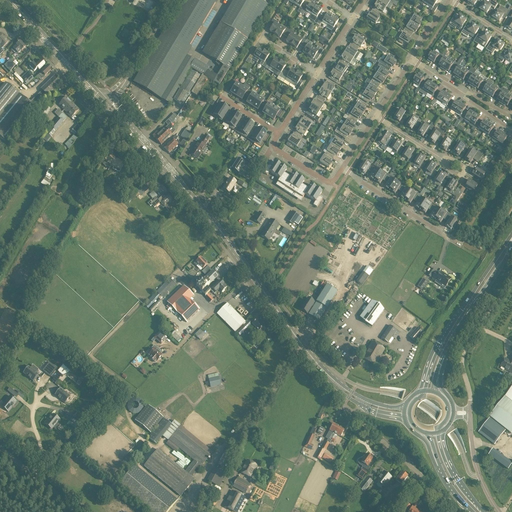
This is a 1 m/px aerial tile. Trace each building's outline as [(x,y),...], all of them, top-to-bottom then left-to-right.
[(185,0),(166,32),(190,46),(217,0),(185,0)] [(229,69),(267,5),(259,0),(234,0),(203,53),(223,66),(217,77),(212,74),(212,75),(206,71),(203,76),(207,79),(207,80),(213,84),(214,83),(219,86),(229,69)] [(297,12),(300,14),(304,7),(301,5),(304,0),(296,0),(294,4),(300,8),(297,12)] [(437,1),(436,0),(430,0),(427,5),(430,7),(428,9),(434,13),(437,7),(434,5),(437,1)] [(484,2),(480,8),(479,9),(481,11),(481,12),(484,13),(486,14),(490,8),(493,11),(498,4),(491,0),(488,5),(484,2)] [(375,7),(373,11),(380,15),(381,13),(383,13),(386,7),(377,1),(374,6),(375,7)] [(307,9),(304,7),(300,14),(303,15),(305,11),(311,15),(316,7),(314,5),(311,3),(307,9)] [(493,16),(492,17),(494,19),(493,20),(497,21),(499,22),(503,17),(506,19),(511,9),(511,6),(508,10),(502,6),(499,11),(497,10),(493,16)] [(314,22),(317,24),(321,18),(318,16),(322,10),(318,8),(316,7),(311,15),(316,18),(314,22)] [(380,15),(373,11),(371,14),(369,13),(366,18),(371,21),(371,24),(375,24),(376,24),(380,23),(379,19),(379,18),(378,18),(380,15)] [(421,18),(414,13),(413,16),(413,17),(410,18),(411,21),(409,22),(418,28),(421,23),(420,22),(421,21),(419,20),(421,18)] [(322,22),(327,25),(333,18),(330,16),(327,14),(323,20),(321,18),(317,24),(319,26),(322,22)] [(459,16),(456,21),(453,19),(448,25),(455,30),(456,28),(460,30),(462,27),(467,20),(464,19),(465,18),(462,16),(462,17),(459,16)] [(333,18),(327,25),(326,28),(331,31),(330,33),(333,35),(337,28),(334,27),(338,21),(335,19),(333,18)] [(278,23),(273,19),(269,25),(272,27),(269,31),(272,33),(272,34),(274,35),(274,36),(280,27),(277,25),(278,23)] [(412,32),(413,33),(414,32),(415,33),(418,28),(409,22),(406,28),(405,28),(404,30),(410,35),(412,32)] [(465,27),(461,34),(467,38),(471,33),(475,35),(479,28),(477,27),(477,26),(475,24),(474,25),(472,24),(469,29),(465,27)] [(284,27),(283,29),(280,27),(274,36),(277,37),(280,38),(283,33),(286,35),(289,30),(284,27)] [(410,35),(404,30),(400,28),(398,32),(398,33),(398,32),(399,33),(396,38),(399,40),(398,41),(402,44),(403,42),(407,45),(411,40),(409,39),(410,38),(409,37),(410,35)] [(286,35),(289,37),(286,42),(288,44),(290,46),(291,46),(296,37),(294,36),(295,34),(289,30),(286,35)] [(478,45),(484,48),(487,43),(492,36),(490,35),(490,34),(487,32),(487,33),(486,32),(485,32),(481,37),(478,35),(474,42),(478,45)] [(0,54),(5,50),(3,48),(8,42),(3,37),(4,36),(1,33),(0,34),(0,54)] [(351,45),(358,49),(359,47),(360,48),(361,46),(364,45),(364,42),(363,41),(363,37),(360,38),(360,39),(355,36),(352,41),(353,42),(351,45)] [(300,37),(299,39),(296,37),(291,46),(294,48),(294,47),(296,49),(299,44),(303,46),(306,41),(300,37)] [(305,54),(305,55),(307,57),(313,48),(310,46),(312,43),(307,40),(306,41),(303,46),(306,48),(303,53),(305,54)] [(490,43),(486,50),(493,54),(496,49),(500,51),(504,44),(502,43),(503,42),(500,40),(499,41),(497,40),(494,45),(490,43)] [(26,47),(20,41),(15,45),(16,46),(13,48),(13,49),(11,50),(14,53),(15,51),(18,54),(21,51),(26,47)] [(190,68),(194,60),(161,41),(135,84),(170,105),(192,69),(190,68)] [(356,52),(358,49),(351,45),(349,49),(347,48),(344,53),(356,60),(360,54),(356,52)] [(307,57),(308,57),(310,58),(311,58),(313,59),(316,55),(319,57),(323,50),(318,47),(316,50),(313,48),(307,57)] [(252,59),(254,61),(257,63),(259,60),(264,51),(261,49),(261,50),(259,48),(256,53),(253,51),(248,58),(251,60),(252,59)] [(511,51),(511,52),(508,50),(506,53),(503,51),(497,60),(501,62),(502,62),(504,59),(510,63),(511,60),(511,51)] [(265,51),(264,51),(259,60),(262,61),(260,64),(265,68),(269,62),(266,60),(269,55),(267,53),(265,51)] [(434,63),(436,60),(438,61),(442,55),(440,54),(439,54),(435,51),(433,54),(431,53),(429,57),(430,58),(429,60),(428,59),(427,61),(431,63),(432,62),(434,63)] [(356,61),(356,60),(344,53),(341,58),(343,58),(340,62),(347,66),(349,64),(350,64),(351,62),(355,64),(356,61)] [(441,67),(440,68),(443,70),(449,60),(442,55),(438,61),(439,61),(441,62),(439,66),(441,67)] [(384,58),(385,61),(384,62),(383,62),(382,65),(388,69),(390,67),(391,67),(392,66),(393,67),(396,62),(392,59),(393,59),(392,56),(388,57),(388,56),(387,57),(384,58)] [(458,79),(463,70),(464,68),(460,65),(463,60),(460,58),(457,64),(453,70),(454,69),(456,71),(454,74),(455,75),(455,77),(458,79)] [(273,73),(275,70),(281,61),(278,60),(275,59),(272,64),(269,62),(265,68),(273,73)] [(16,65),(10,60),(4,66),(10,72),(16,65)] [(45,65),(41,60),(36,65),(35,65),(31,68),(34,71),(37,68),(39,70),(45,65)] [(208,69),(194,60),(190,68),(192,69),(203,76),(206,71),(208,69)] [(449,72),(451,68),(453,70),(457,64),(455,62),(454,63),(449,60),(443,70),(446,72),(447,71),(449,72)] [(281,61),(275,70),(273,73),(282,79),(282,78),(286,72),(283,70),(286,66),(283,64),(284,63),(282,61),(281,61)] [(348,67),(347,66),(340,62),(338,66),(337,65),(333,70),(343,75),(346,77),(348,74),(344,73),(348,67)] [(374,72),(377,74),(385,79),(389,74),(387,73),(388,72),(387,72),(388,69),(382,65),(379,63),(377,66),(378,66),(374,72)] [(51,71),(47,67),(35,77),(38,80),(39,79),(40,80),(51,71)] [(468,73),(463,70),(458,79),(461,80),(461,79),(463,80),(466,77),(468,78),(474,69),(471,68),(468,73)] [(282,78),(285,80),(290,84),(298,72),(295,71),(294,71),(292,69),(289,74),(286,72),(282,78)] [(472,87),(479,77),(479,76),(475,73),(476,71),(474,69),(468,78),(471,79),(468,83),(470,84),(469,85),(472,87)] [(339,81),(343,75),(333,70),(330,74),(332,75),(329,79),(336,83),(338,81),(339,81)] [(180,90),(171,105),(174,106),(176,102),(180,105),(186,95),(188,96),(200,76),(192,71),(180,90)] [(298,72),(290,84),(293,86),(298,89),(302,83),(299,81),(302,76),(300,75),(300,74),(298,72)] [(419,92),(420,89),(424,84),(422,82),(424,79),(422,77),(423,76),(419,73),(418,75),(419,75),(418,77),(417,76),(414,81),(415,81),(413,84),(418,87),(415,92),(416,93),(417,94),(419,92)] [(373,78),(371,82),(377,86),(379,83),(380,84),(381,83),(382,84),(385,79),(377,74),(374,78),(373,78)] [(29,75),(23,81),(27,85),(33,79),(29,75)] [(35,107),(61,82),(55,76),(40,90),(42,91),(29,103),(35,107)] [(207,80),(207,79),(203,76),(202,76),(190,95),(195,98),(207,80)] [(483,80),(479,77),(472,87),(475,89),(476,88),(478,89),(480,85),(483,87),(486,81),(484,79),(483,80)] [(368,86),(366,90),(375,96),(378,91),(376,90),(377,89),(376,88),(377,86),(371,82),(367,79),(364,83),(368,86)] [(350,80),(345,89),(349,91),(352,85),(354,83),(350,80)] [(486,81),(483,87),(483,86),(485,88),(483,91),(485,93),(484,94),(487,96),(493,86),(492,85),(494,83),(493,83),(493,82),(490,80),(489,81),(488,80),(487,82),(486,81)] [(236,96),(243,86),(234,81),(230,87),(231,87),(234,88),(231,93),(236,96)] [(333,87),(335,85),(328,81),(326,84),(325,83),(322,88),(331,94),(334,88),(333,87)] [(420,89),(419,92),(426,96),(427,94),(434,84),(431,82),(430,83),(428,82),(426,86),(424,84),(420,89)] [(0,90),(0,137),(6,142),(35,108),(35,107),(29,103),(6,83),(0,90)] [(432,98),(434,99),(438,93),(436,92),(438,88),(436,87),(437,86),(434,84),(427,94),(432,97),(432,98)] [(243,86),(236,96),(242,100),(245,95),(247,97),(246,98),(247,98),(251,91),(243,86)] [(487,96),(490,98),(491,96),(493,98),(495,94),(497,95),(501,90),(498,88),(498,89),(493,86),(487,96)] [(502,87),(501,90),(497,95),(497,96),(498,95),(500,96),(498,100),(499,101),(499,102),(502,104),(508,94),(510,92),(502,87)] [(327,100),(331,94),(322,88),(318,93),(320,94),(318,97),(324,102),(326,99),(327,100)] [(372,101),(375,96),(366,90),(363,94),(361,92),(358,97),(367,103),(368,100),(370,101),(370,100),(372,101)] [(251,91),(247,98),(247,97),(250,98),(247,103),(252,107),(259,96),(251,91)] [(438,93),(434,99),(431,104),(433,106),(434,105),(436,103),(436,102),(437,101),(441,104),(448,94),(445,92),(444,93),(442,92),(440,95),(438,94),(438,93)] [(441,104),(448,109),(452,103),(450,102),(452,98),(450,97),(451,95),(448,94),(441,104),(442,104),(441,104)] [(502,104),(505,106),(505,105),(507,106),(510,103),(511,104),(511,103),(511,96),(508,94),(502,104)] [(291,100),(283,95),(280,100),(288,105),(291,100)] [(259,96),(252,107),(258,110),(261,105),(263,107),(262,108),(263,108),(267,102),(259,96)] [(72,103),(73,102),(68,97),(60,104),(65,110),(72,103)] [(323,104),(324,102),(318,97),(315,101),(314,100),(311,105),(320,111),(324,105),(323,104)] [(355,107),(354,109),(363,115),(366,110),(365,109),(365,108),(364,107),(366,104),(357,99),(357,100),(354,104),(355,107)] [(448,109),(455,114),(462,103),(459,101),(458,103),(456,102),(454,105),(452,104),(452,103),(448,109)] [(72,103),(65,110),(67,113),(70,117),(71,118),(74,115),(80,110),(73,102),(72,103)] [(267,102),(263,108),(263,107),(266,108),(262,113),(268,117),(275,107),(267,102)] [(217,118),(224,107),(222,105),(221,106),(217,104),(218,103),(210,114),(217,118)] [(460,117),(462,119),(466,113),(464,111),(466,108),(464,106),(465,105),(462,103),(455,114),(460,116),(460,117)] [(182,119),(189,108),(184,105),(177,117),(182,119)] [(317,116),(320,111),(311,105),(308,110),(309,111),(307,114),(318,121),(320,118),(317,116)] [(36,114),(40,117),(45,119),(48,114),(48,113),(50,109),(46,106),(45,108),(41,106),(36,114)] [(227,108),(224,107),(217,118),(223,122),(230,112),(226,110),(227,108)] [(275,107),(268,117),(274,120),(277,116),(279,117),(278,118),(279,118),(283,112),(275,107)] [(351,107),(346,116),(355,121),(356,119),(358,120),(358,119),(360,119),(363,115),(354,109),(351,107)] [(397,120),(400,122),(403,117),(406,118),(409,113),(407,112),(407,111),(406,113),(401,110),(399,112),(398,111),(395,117),(396,117),(395,119),(397,120)] [(230,111),(230,112),(223,122),(229,126),(237,115),(234,113),(234,114),(230,112),(231,111),(230,111)] [(462,119),(469,123),(476,113),(473,111),(472,112),(470,111),(468,115),(466,113),(462,119)] [(66,117),(62,112),(57,116),(58,117),(45,132),(51,137),(63,122),(67,118),(66,117)] [(470,123),(469,124),(473,127),(472,129),(474,131),(476,128),(480,123),(478,121),(480,117),(478,116),(479,115),(476,113),(469,123),(470,123)] [(240,117),(237,115),(229,126),(229,127),(235,131),(242,120),(239,118),(240,117)] [(347,120),(343,126),(352,131),(355,127),(354,126),(354,125),(353,124),(355,121),(346,116),(345,115),(343,118),(345,120),(346,119),(346,120),(347,120)] [(419,119),(415,115),(413,118),(412,117),(411,119),(410,119),(406,124),(407,125),(406,127),(407,127),(409,128),(408,128),(412,130),(415,124),(418,126),(421,121),(419,119)] [(303,121),(301,120),(298,125),(307,130),(311,124),(310,124),(312,121),(305,117),(303,121)] [(243,119),(242,120),(235,131),(242,135),(250,123),(247,121),(246,122),(243,120),(243,119)] [(168,120),(165,123),(168,126),(159,134),(157,132),(152,136),(155,138),(158,142),(172,127),(171,123),(168,120)] [(479,129),(484,132),(490,123),(487,121),(486,122),(484,121),(482,125),(480,123),(476,128),(479,130),(479,129)] [(429,133),(433,128),(435,125),(432,123),(430,126),(426,122),(424,125),(423,124),(422,127),(421,126),(418,131),(419,132),(418,134),(420,135),(423,137),(426,132),(429,133)] [(70,131),(74,135),(83,127),(79,123),(70,131)] [(252,125),(250,123),(242,135),(248,139),(255,128),(251,126),(252,125)] [(488,136),(490,138),(494,132),(491,131),(494,127),(492,126),(493,125),(490,123),(484,132),(489,135),(488,136)] [(304,136),(307,130),(298,125),(295,129),(296,130),(295,132),(302,137),(303,136),(304,136)] [(343,126),(341,130),(337,128),(334,132),(344,138),(346,136),(347,136),(347,135),(349,136),(352,131),(343,126)] [(172,127),(158,142),(161,145),(175,132),(175,130),(172,127)] [(256,127),(255,128),(248,139),(254,144),(262,131),(260,129),(259,131),(255,128),(256,127)] [(433,132),(435,132),(434,134),(432,133),(429,139),(430,139),(429,141),(430,141),(431,142),(434,144),(438,139),(440,141),(441,140),(445,134),(436,128),(433,132)] [(191,134),(185,130),(181,137),(184,139),(181,144),(180,143),(178,145),(179,146),(179,147),(182,149),(187,141),(187,140),(191,134)] [(265,133),(262,131),(254,144),(261,148),(269,136),(268,135),(268,136),(264,134),(265,133)] [(388,140),(391,136),(385,131),(382,135),(381,135),(379,138),(380,138),(378,142),(383,145),(381,148),(386,151),(390,144),(387,142),(388,141),(387,140),(388,140)] [(497,144),(498,142),(504,133),(501,131),(500,132),(498,131),(496,134),(494,133),(494,132),(490,138),(492,140),(492,141),(497,144)] [(45,132),(40,138),(46,143),(51,137),(45,132)] [(288,142),(286,145),(290,147),(292,144),(299,149),(304,140),(301,138),(302,137),(295,132),(292,137),(291,136),(287,142),(288,142)] [(507,134),(504,133),(498,142),(503,145),(501,147),(505,150),(509,143),(505,140),(508,137),(506,136),(507,134)] [(74,134),(65,144),(69,148),(78,138),(74,134)] [(210,138),(205,135),(200,143),(197,141),(193,148),(194,148),(190,154),(192,155),(191,156),(195,158),(195,157),(197,159),(205,147),(204,146),(210,138)] [(175,148),(178,145),(180,143),(176,139),(178,138),(176,136),(164,148),(169,153),(171,155),(174,152),(176,149),(175,148)] [(331,145),(340,151),(343,146),(341,145),(342,144),(341,143),(342,141),(336,136),(334,139),(331,145)] [(452,148),(452,147),(455,142),(453,141),(453,140),(451,142),(446,139),(445,141),(444,140),(440,146),(441,147),(440,148),(441,149),(441,148),(443,150),(446,152),(449,146),(452,148)] [(398,140),(397,141),(396,141),(392,146),(393,147),(392,149),(391,152),(396,154),(399,156),(402,151),(400,149),(403,143),(400,141),(398,140)] [(465,152),(468,147),(466,145),(465,147),(460,143),(458,146),(457,145),(454,150),(455,151),(454,153),(456,154),(459,156),(462,150),(465,152)] [(336,156),(340,151),(330,145),(328,144),(323,152),(325,153),(332,157),(333,155),(334,156),(335,155),(336,156)] [(414,158),(411,156),(414,151),(411,148),(411,149),(409,147),(410,147),(409,147),(408,149),(407,148),(403,153),(405,154),(403,156),(408,159),(407,161),(407,162),(407,161),(410,163),(413,158),(414,158)] [(467,161),(470,163),(474,158),(476,159),(480,154),(477,152),(474,149),(472,151),(471,151),(470,153),(468,152),(465,158),(466,158),(465,160),(466,160),(467,161)] [(332,158),(325,153),(323,156),(319,162),(329,168),(332,163),(331,162),(331,161),(330,160),(332,158)] [(425,165),(422,163),(426,158),(423,156),(421,155),(421,154),(419,156),(418,155),(415,161),(416,161),(415,164),(414,167),(419,169),(421,170),(425,165)] [(110,159),(110,160),(106,157),(102,162),(106,165),(106,166),(109,168),(111,166),(112,166),(117,160),(116,160),(113,157),(111,160),(110,159)] [(231,169),(238,174),(245,164),(238,159),(238,160),(232,169),(231,169)] [(117,160),(112,166),(114,167),(112,170),(119,173),(124,165),(120,163),(121,162),(117,160)] [(365,175),(368,169),(371,171),(374,165),(372,164),(372,163),(368,160),(366,162),(365,162),(364,164),(363,163),(359,169),(361,170),(359,171),(360,172),(360,171),(362,172),(362,173),(365,175)] [(287,170),(275,162),(272,166),(269,164),(263,173),(267,175),(269,172),(280,179),(278,182),(284,187),(283,190),(294,197),(296,194),(303,198),(305,195),(315,202),(313,205),(317,207),(323,199),(319,196),(322,192),(310,185),(308,189),(301,185),(304,181),(293,174),(290,178),(284,174),(287,170)] [(436,172),(436,173),(437,172),(434,171),(437,165),(434,163),(432,162),(433,162),(432,162),(431,163),(430,163),(426,168),(427,169),(426,171),(427,171),(425,174),(430,176),(433,178),(436,172)] [(374,165),(371,171),(374,172),(370,178),(373,180),(375,181),(382,170),(381,172),(376,169),(377,167),(374,165)] [(487,171),(485,175),(483,173),(484,172),(478,169),(478,170),(476,169),(475,171),(473,174),(484,181),(487,178),(490,173),(490,172),(490,173),(487,171)] [(43,182),(48,185),(54,173),(48,170),(43,182)] [(377,182),(380,184),(383,179),(386,180),(389,175),(385,172),(383,170),(382,170),(375,181),(377,182)] [(446,183),(446,182),(443,181),(447,175),(443,173),(442,172),(441,172),(440,173),(439,173),(436,178),(437,179),(435,181),(436,181),(435,184),(439,186),(440,186),(442,188),(446,183)] [(143,178),(136,173),(133,178),(141,182),(143,178)] [(386,180),(389,182),(385,188),(388,190),(390,191),(397,180),(397,179),(394,178),(389,175),(386,180)] [(223,189),(229,193),(236,182),(230,178),(223,189)] [(454,188),(455,187),(458,183),(455,181),(453,180),(453,179),(452,181),(450,180),(447,186),(448,186),(447,188),(447,189),(446,192),(451,194),(451,193),(454,195),(457,190),(454,188)] [(392,192),(395,194),(399,189),(401,190),(405,185),(400,182),(398,180),(397,180),(390,191),(392,192)] [(478,192),(480,187),(469,180),(467,183),(466,185),(465,185),(467,186),(466,188),(472,191),(473,190),(475,191),(478,192)] [(142,195),(149,188),(146,184),(138,191),(142,195)] [(405,200),(405,201),(411,191),(406,188),(407,187),(405,185),(401,190),(404,192),(400,197),(403,199),(405,200)] [(462,193),(457,190),(454,195),(456,197),(455,201),(457,202),(462,193)] [(407,202),(410,204),(414,198),(416,200),(420,195),(417,193),(416,194),(411,191),(405,201),(405,200),(407,202)] [(85,195),(83,194),(80,192),(76,198),(87,204),(90,198),(85,195)] [(158,200),(155,197),(148,203),(150,206),(152,205),(154,208),(159,204),(163,209),(165,207),(169,213),(173,209),(168,203),(173,199),(168,194),(165,198),(164,197),(163,198),(162,197),(158,200)] [(275,195),(268,206),(270,207),(275,200),(277,201),(280,198),(277,196),(277,197),(275,195)] [(428,199),(427,199),(426,201),(421,198),(423,196),(420,195),(416,200),(419,202),(415,207),(419,209),(420,210),(428,199)] [(422,211),(425,213),(429,208),(432,210),(435,204),(431,201),(428,199),(420,210),(421,210),(422,211)] [(466,211),(468,205),(459,202),(457,207),(466,211)] [(435,220),(443,209),(442,208),(439,207),(435,204),(432,210),(434,211),(431,217),(434,219),(435,220)] [(435,220),(436,220),(437,221),(441,223),(444,218),(447,219),(450,214),(446,211),(444,209),(443,209),(435,220)] [(293,224),(299,214),(293,210),(287,220),(293,224)] [(265,216),(259,212),(254,220),(260,224),(265,216)] [(457,221),(456,220),(457,217),(453,215),(453,216),(450,214),(447,219),(449,221),(446,226),(449,228),(451,229),(450,230),(451,230),(452,228),(453,229),(456,223),(455,223),(457,221)] [(279,225),(270,219),(265,228),(265,229),(261,236),(268,241),(273,233),(273,234),(279,225)] [(293,234),(284,228),(281,232),(288,236),(288,235),(291,237),(293,234)] [(357,247),(361,238),(343,229),(340,235),(346,238),(345,241),(357,247)] [(207,265),(200,257),(193,264),(196,267),(198,265),(202,270),(207,265)] [(208,266),(202,271),(206,276),(212,270),(208,266)] [(367,266),(362,272),(369,276),(373,271),(367,266)] [(209,286),(213,282),(217,278),(212,272),(199,285),(199,284),(197,287),(196,287),(202,293),(205,290),(207,288),(210,286),(209,286)] [(369,276),(362,272),(356,281),(362,286),(369,276)] [(440,274),(436,272),(432,278),(436,281),(435,282),(444,289),(451,279),(441,272),(440,274)] [(189,281),(190,282),(195,286),(196,285),(195,285),(200,280),(197,277),(193,281),(191,279),(189,281)] [(169,278),(144,305),(148,309),(160,296),(162,298),(163,299),(176,285),(169,278)] [(423,279),(418,287),(422,290),(428,282),(423,279)] [(220,281),(216,285),(212,289),(210,291),(214,294),(216,293),(218,290),(221,293),(222,292),(223,292),(225,290),(224,290),(226,288),(224,285),(224,284),(223,282),(222,282),(220,281)] [(305,302),(301,310),(307,313),(311,306),(313,307),(308,314),(319,321),(333,299),(337,292),(327,285),(322,292),(316,302),(314,305),(313,304),(314,302),(308,298),(305,302)] [(184,286),(167,302),(187,322),(199,310),(188,299),(192,295),(184,286)] [(205,290),(202,293),(205,297),(211,292),(207,288),(205,290)] [(213,300),(208,295),(205,298),(211,303),(212,302),(213,300)] [(371,301),(359,318),(372,327),(384,310),(371,301)] [(246,323),(226,304),(227,305),(225,307),(224,306),(224,307),(222,309),(222,308),(221,309),(222,309),(220,311),(219,311),(219,312),(217,314),(217,313),(216,314),(217,314),(216,315),(217,315),(219,316),(218,317),(219,317),(221,318),(220,319),(221,319),(223,320),(222,321),(223,321),(225,323),(224,323),(225,323),(227,324),(226,325),(227,325),(229,327),(228,327),(229,327),(231,328),(230,329),(231,330),(231,329),(233,331),(232,331),(233,332),(233,331),(235,333),(234,333),(235,333),(236,333),(235,332),(237,330),(238,331),(239,331),(238,330),(240,328),(241,328),(240,328),(242,325),(243,326),(243,325),(245,323),(245,324),(246,323)] [(252,325),(256,329),(254,331),(257,334),(264,328),(257,321),(252,325)] [(243,326),(237,333),(240,336),(252,324),(250,322),(244,327),(243,326)] [(400,333),(390,326),(381,338),(388,343),(390,344),(394,339),(395,340),(400,333)] [(423,333),(417,328),(409,337),(416,342),(423,333)] [(206,335),(200,329),(194,335),(200,341),(206,335)] [(161,331),(154,338),(161,345),(168,337),(161,331)] [(384,349),(372,342),(363,358),(375,365),(384,349)] [(161,351),(154,346),(150,351),(152,352),(150,355),(149,356),(151,358),(150,359),(155,362),(156,361),(157,361),(159,359),(160,360),(161,359),(161,358),(161,357),(161,356),(162,356),(159,353),(161,351)] [(501,366),(511,372),(511,357),(510,361),(506,359),(501,366)] [(26,369),(23,373),(33,382),(38,375),(36,373),(38,370),(33,365),(28,371),(26,369)] [(52,365),(45,373),(50,377),(57,369),(52,365)] [(59,373),(53,379),(56,382),(62,375),(59,373)] [(220,385),(218,374),(208,376),(210,388),(220,385)] [(60,388),(55,395),(65,403),(70,397),(60,388)] [(9,396),(1,406),(8,412),(16,402),(9,396)] [(511,434),(511,433),(511,401),(505,396),(490,417),(511,434)] [(151,434),(163,418),(147,405),(135,421),(151,434)] [(53,414),(45,424),(49,428),(51,426),(56,430),(61,425),(58,422),(60,420),(53,414)] [(506,430),(490,418),(486,422),(484,421),(483,422),(485,424),(479,432),(494,444),(506,430)] [(329,431),(325,438),(328,439),(331,441),(339,427),(333,424),(329,431)] [(168,440),(193,460),(185,471),(157,449),(143,467),(181,497),(195,480),(192,477),(200,466),(201,467),(213,452),(180,425),(168,440)] [(339,427),(331,441),(333,442),(337,436),(340,437),(344,430),(339,427)] [(310,435),(305,447),(312,450),(313,446),(310,445),(314,437),(310,435)] [(325,441),(321,448),(326,451),(329,444),(326,442),(325,441)] [(511,464),(511,462),(493,449),(488,455),(508,470),(511,464)] [(180,465),(183,462),(168,451),(166,454),(180,465)] [(225,451),(217,465),(222,468),(230,454),(225,451)] [(333,459),(325,453),(322,458),(330,463),(333,459)] [(361,459),(360,459),(359,460),(358,461),(358,462),(358,463),(359,464),(363,467),(357,476),(362,480),(370,468),(367,466),(373,458),(367,454),(367,455),(366,455),(365,456),(364,456),(364,457),(363,460),(362,459),(361,459)] [(248,462),(241,473),(250,478),(257,467),(248,462)] [(167,511),(177,501),(135,465),(118,485),(149,511),(167,511)] [(207,481),(218,487),(225,474),(214,468),(207,481)] [(383,484),(385,486),(390,479),(387,476),(388,476),(383,472),(382,473),(382,472),(376,479),(378,481),(377,482),(382,486),(383,484)] [(397,481),(397,482),(401,485),(407,476),(402,472),(396,480),(397,481)] [(372,481),(367,476),(358,488),(363,492),(372,481)] [(246,494),(250,486),(238,479),(233,488),(246,494)] [(393,487),(390,485),(389,485),(380,497),(385,501),(394,488),(393,487)] [(225,508),(232,511),(236,511),(244,498),(233,492),(225,508)] [(417,501),(414,500),(412,507),(408,511),(417,511),(419,511),(417,507),(416,507),(417,501)] [(404,511),(409,505),(404,501),(398,509),(402,511),(404,511)]
